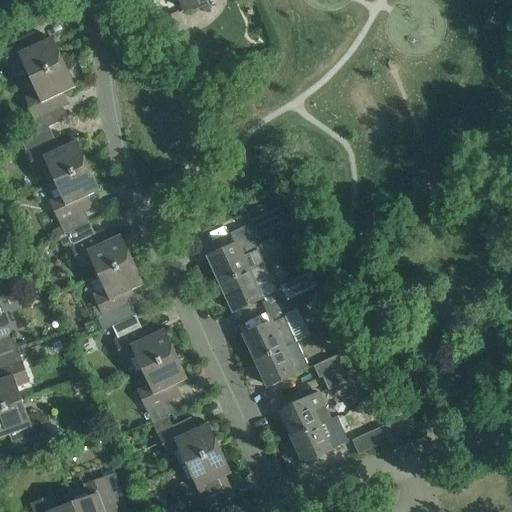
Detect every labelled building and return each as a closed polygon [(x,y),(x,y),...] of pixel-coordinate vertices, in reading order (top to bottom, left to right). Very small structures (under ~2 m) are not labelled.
[(180,0),(186,11),(209,0),(180,0)] [(177,13),(163,20),(172,40),(186,34),(177,13)] [(24,64),(31,79),(64,64),(52,38),(34,46),(29,35),(1,48),(7,61),(15,57),(20,66),(24,64)] [(75,88),(64,64),(31,79),(37,93),(33,95),(37,104),(29,108),(40,132),(49,127),(68,118),(58,96),(75,88)] [(49,127),(40,132),(20,140),(31,164),(40,160),(51,184),(55,182),(88,166),(77,141),(66,146),(60,135),(54,138),(49,127)] [(100,191),(88,166),(55,182),(62,195),(57,197),(61,208),(53,211),(61,228),(52,232),(55,239),(90,222),(85,212),(88,211),(82,199),(100,191)] [(282,210),(251,224),(258,238),(288,223),(282,210)] [(90,222),(55,239),(64,235),(75,257),(83,254),(87,263),(93,261),(99,275),(132,260),(121,235),(109,241),(104,229),(95,233),(90,222)] [(208,258),(221,285),(264,265),(252,238),(227,249),(208,258)] [(144,285),(132,260),(99,275),(90,280),(97,295),(101,293),(105,302),(92,308),(103,331),(136,315),(130,303),(136,300),(132,291),(144,285)] [(276,291),(264,265),(221,285),(233,312),(263,299),(262,298),(276,291)] [(317,286),(311,273),(281,287),(286,299),(317,286)] [(317,286),(286,299),(283,301),(289,313),(317,300),(312,289),(318,287),(317,286)] [(0,310),(0,353),(17,347),(13,338),(9,325),(1,328),(0,326),(0,317),(2,317),(0,310)] [(136,356),(143,370),(176,354),(164,330),(153,335),(149,326),(142,329),(141,327),(136,316),(112,327),(117,338),(113,340),(119,352),(127,348),(131,358),(136,356)] [(296,341),(286,317),(272,324),(272,323),(244,336),(255,360),(296,341)] [(308,367),(296,341),(255,360),(267,386),(294,373),(308,367)] [(0,409),(23,401),(18,387),(22,386),(18,375),(26,372),(21,360),(17,347),(0,353),(0,409)] [(318,378),(322,376),(347,364),(342,353),(313,366),(318,378)] [(188,380),(176,354),(143,370),(149,384),(144,386),(149,397),(141,400),(152,424),(178,412),(173,400),(175,399),(170,388),(188,380)] [(351,363),(347,364),(322,376),(329,391),(358,377),(351,363)] [(403,389),(400,390),(405,401),(403,402),(403,403),(404,403),(405,405),(410,403),(403,389)] [(291,437),(331,419),(320,394),(280,412),(291,437)] [(379,398),(389,419),(407,410),(405,405),(404,403),(403,403),(394,407),(388,394),(379,398)] [(28,415),(23,401),(0,409),(0,438),(15,433),(24,457),(53,446),(44,422),(36,425),(32,414),(28,415)] [(343,431),(338,433),(331,419),(291,437),(303,464),(347,443),(348,444),(349,443),(343,431)] [(180,449),(187,464),(220,449),(208,424),(197,429),(194,423),(187,426),(185,421),(157,434),(163,446),(171,443),(175,452),(180,449)] [(353,440),(352,441),(352,442),(359,455),(388,441),(390,444),(398,441),(390,424),(382,428),(381,427),(353,440)] [(231,474),(220,449),(187,464),(193,478),(188,480),(193,491),(185,494),(191,506),(203,501),(207,511),(208,511),(230,502),(225,491),(231,488),(226,477),(231,474)] [(84,488),(69,494),(72,504),(75,511),(104,511),(104,510),(116,506),(125,503),(123,496),(115,473),(93,481),(82,485),(84,488)] [(43,499),(30,504),(33,511),(75,511),(72,504),(57,509),(56,504),(46,508),(43,499)]
